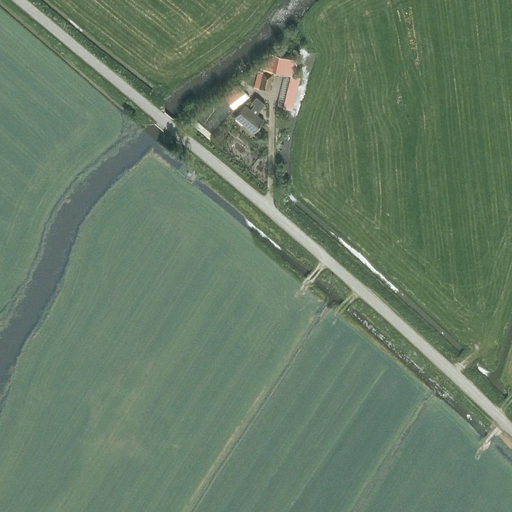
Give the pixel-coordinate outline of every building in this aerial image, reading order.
[(270,73),(271,71),(294,76),(297,60),(269,54),(263,60),(260,69),(260,71),(270,73)] [(273,74),(257,72),(254,88),(269,91),(273,74)] [(300,78),(291,75),(283,108),(292,110),(300,78)] [(229,105),(245,92),(237,84),(221,96),(229,105)] [(235,117),(254,132),(263,121),(256,115),(264,104),(256,97),(251,103),(254,105),(250,110),(244,105),(235,117)]
